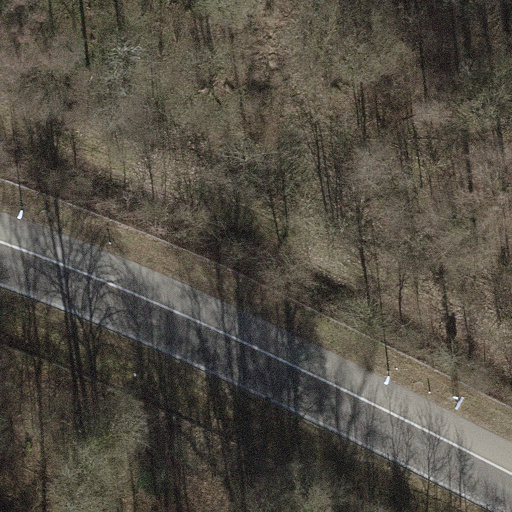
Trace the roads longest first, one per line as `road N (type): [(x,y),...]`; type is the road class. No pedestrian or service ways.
road 1 (track): [(0,112),(511,356)]
road 2 (motorway): [(511,493),(208,341),(0,254)]
